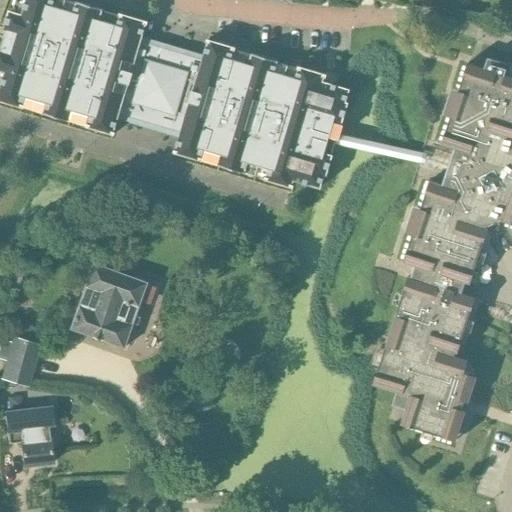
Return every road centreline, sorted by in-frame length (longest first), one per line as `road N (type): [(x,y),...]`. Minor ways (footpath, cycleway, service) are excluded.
road 1 (residential): [(0,115),(281,200)]
road 2 (residential): [(392,17),(179,0)]
